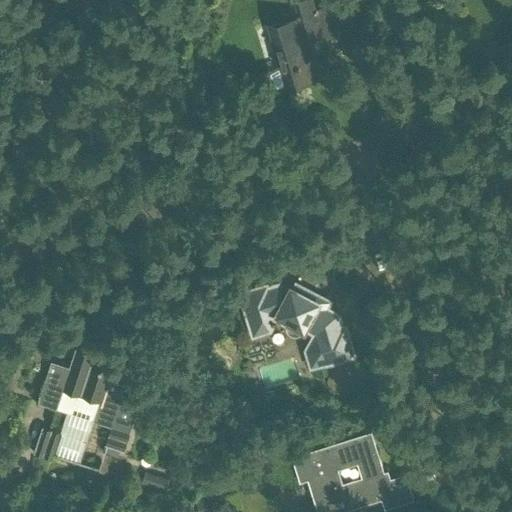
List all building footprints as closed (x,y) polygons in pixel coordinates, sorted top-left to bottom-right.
[(301,15),(266,25),(279,66),(284,83),(285,86),(320,75),(308,36),(334,28),(327,6),(320,9),(317,0),(297,0),(301,15)] [(263,17),(250,19),(255,57),(268,55),(263,17)] [(245,309),(254,335),(269,330),(278,313),(289,319),(287,322),(293,335),(302,330),(304,327),(314,333),(311,338),(315,351),(318,350),(322,362),(352,352),(344,326),(341,327),(339,321),(341,316),(317,303),(314,293),(304,288),(301,295),(276,282),(274,286),(267,288),(266,285),(246,291),(251,307),(245,309)] [(35,453),(55,459),(57,455),(101,470),(109,446),(125,451),(142,401),(124,395),(127,386),(109,380),(115,361),(77,348),(71,368),(53,362),(39,403),(57,409),(51,429),(44,426),(35,453)] [(291,456),(299,483),(310,479),(319,508),(329,505),(331,511),(340,511),(381,499),(384,509),(414,499),(405,472),(385,479),(371,431),(291,456)]
